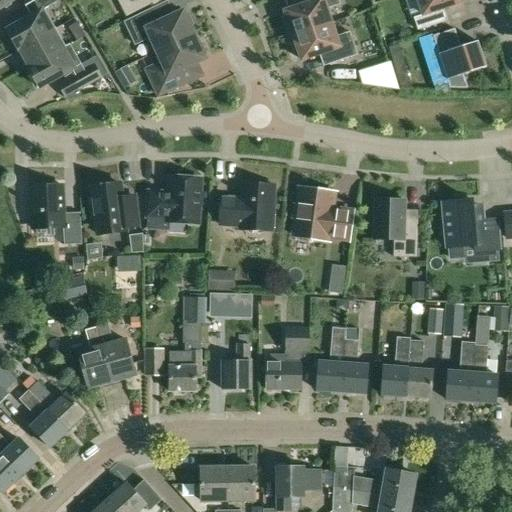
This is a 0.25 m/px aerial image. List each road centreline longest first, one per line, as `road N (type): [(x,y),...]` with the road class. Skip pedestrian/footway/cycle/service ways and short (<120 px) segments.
road 1 (residential): [(450,434),(175,429),(126,437),(98,453),(40,511)]
road 2 (residential): [(262,127),(192,127),(57,145),(31,142),(0,120)]
road 3 (residential): [(511,144),(464,153),(375,150),(262,127)]
road 4 (residential): [(262,127),(214,0)]
